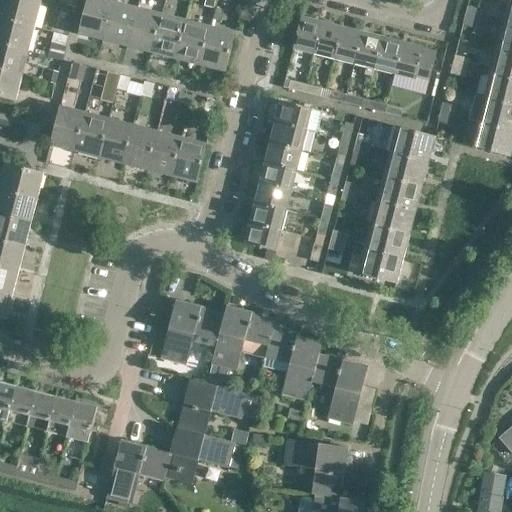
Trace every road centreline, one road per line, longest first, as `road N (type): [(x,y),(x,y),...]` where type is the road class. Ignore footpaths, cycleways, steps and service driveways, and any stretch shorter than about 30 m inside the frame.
road 1 (residential): [(207,252),(174,242),(150,246),(133,261),(110,364),(97,373),(0,354)]
road 2 (residential): [(459,395),(320,327),(207,252)]
road 3 (residential): [(207,252),(267,0)]
road 4 (unknown): [(393,362),(365,495)]
road 5 (residential): [(450,0),(444,24),(339,0)]
road 6 (tertiary): [(426,511),(459,395)]
